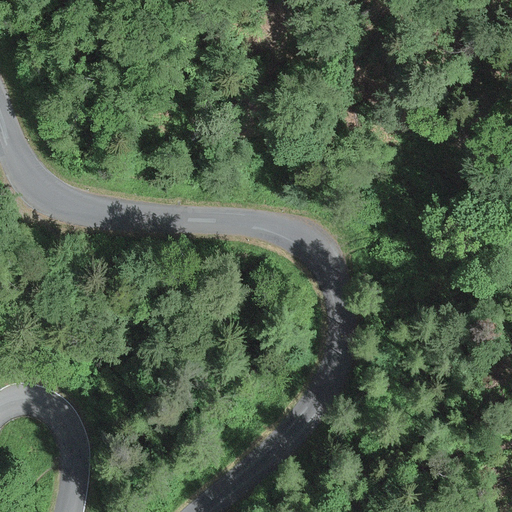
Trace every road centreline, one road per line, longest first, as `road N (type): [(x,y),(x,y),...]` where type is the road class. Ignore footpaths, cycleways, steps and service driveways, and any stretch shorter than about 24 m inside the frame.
road 1 (tertiary): [(0,116),(36,183),(63,203),(128,218),(283,228),(310,241),(329,267),(341,331),(327,387),(293,432),(202,511)]
road 2 (tertiary): [(68,511),(75,463),(63,418),(27,400),(0,413)]
